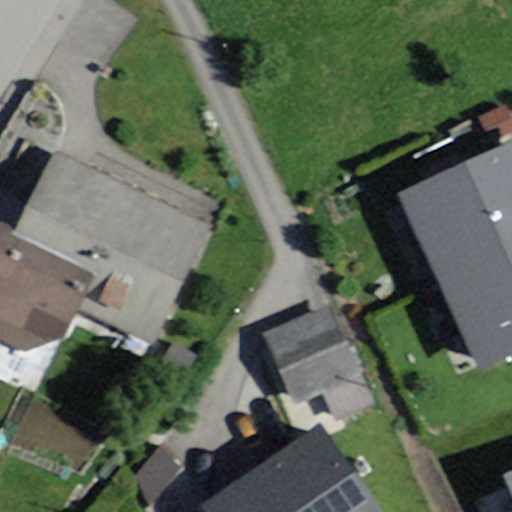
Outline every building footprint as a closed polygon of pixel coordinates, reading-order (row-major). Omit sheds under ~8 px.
[(511,152),(409,195),(476,356),(511,340),(511,252),(496,215),(511,208),(511,152)] [(214,232),(63,165),(30,239),(14,232),(0,262),(0,312),(41,331),(49,313),(156,361),(214,232)] [(357,379),(324,317),(270,345),(303,407),(357,379)] [(206,511),(364,511),(310,437),(206,511)] [(170,511),(181,511),(209,476),(166,444),(135,485),(170,511)] [(511,458),(500,464),(511,488),(511,458)]
